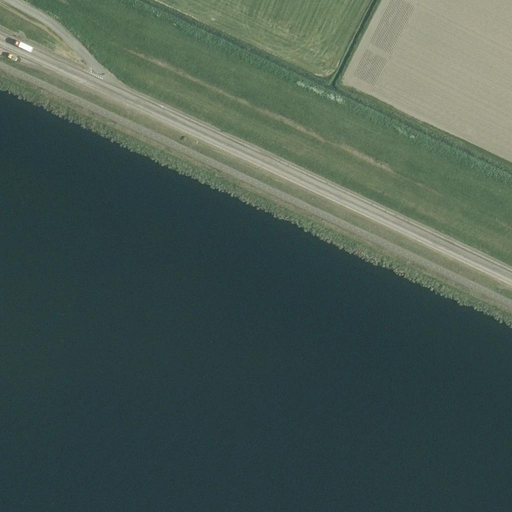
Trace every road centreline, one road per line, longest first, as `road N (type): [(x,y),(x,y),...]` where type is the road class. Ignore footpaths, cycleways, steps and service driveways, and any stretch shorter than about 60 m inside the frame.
road 1 (tertiary): [(511,279),(121,94)]
road 2 (unclassified): [(121,94),(50,23),(8,0)]
road 3 (tertiary): [(121,94),(0,39)]
